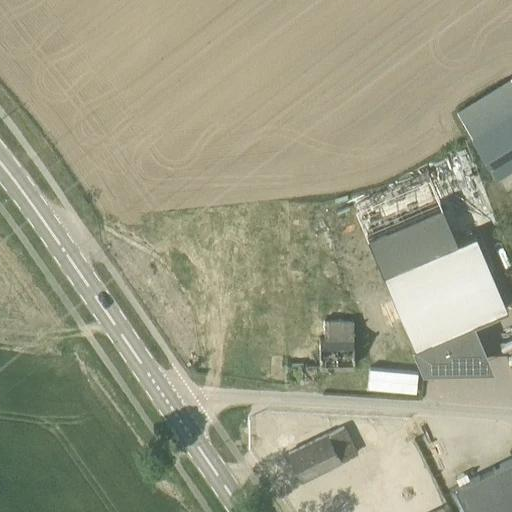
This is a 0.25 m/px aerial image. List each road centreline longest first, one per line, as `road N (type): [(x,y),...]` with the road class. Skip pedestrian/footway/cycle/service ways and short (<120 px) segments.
road 1 (unclassified): [(511,410),(239,394),(178,419)]
road 2 (secondary): [(178,419),(0,165)]
